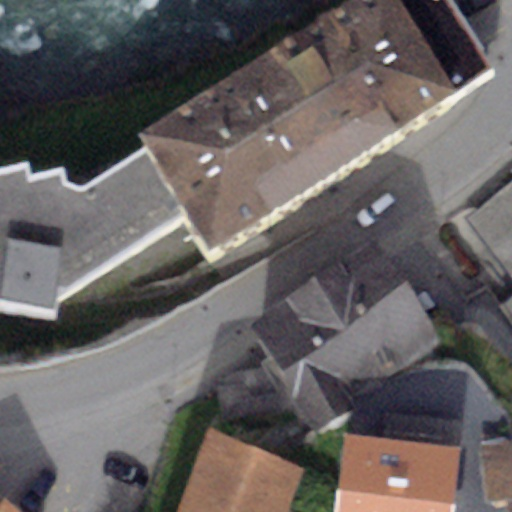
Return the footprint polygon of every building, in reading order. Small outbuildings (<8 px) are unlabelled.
[(0,315),(56,322),(58,305),(187,230),(215,268),(493,84),(438,0),(357,0),(367,11),(136,160),(142,167),(82,208),(68,188),(36,201),(32,182),(5,191),(1,176),(0,176),(0,315)] [(511,188),(472,220),(511,276),(511,302),(505,307),(511,316),(511,188)] [(375,254),(250,337),(312,440),(355,414),(347,401),(437,352),(375,254)] [(482,508),(487,439),(462,437),(456,507),(482,508)] [(511,441),(492,439),(486,496),(511,499),(511,441)] [(288,511),(302,478),(211,442),(182,511),(288,511)] [(453,511),(459,461),(348,447),(338,511),(453,511)]
